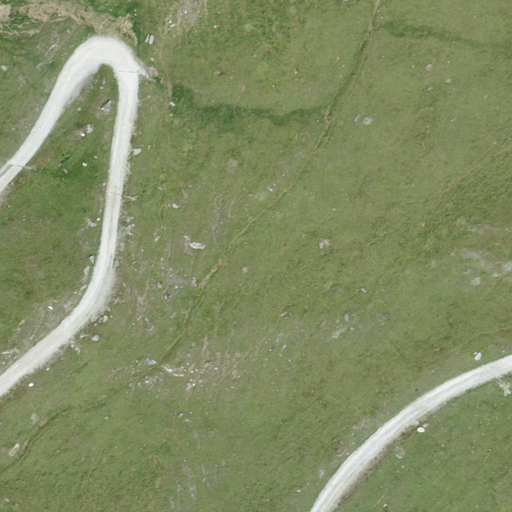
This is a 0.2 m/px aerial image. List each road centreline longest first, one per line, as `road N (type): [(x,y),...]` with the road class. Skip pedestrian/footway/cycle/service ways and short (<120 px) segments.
road 1 (track): [(0,180),(90,54),(116,55),(127,74),(96,290),(0,386)]
road 2 (track): [(317,511),(366,449),(415,409),(511,361)]
